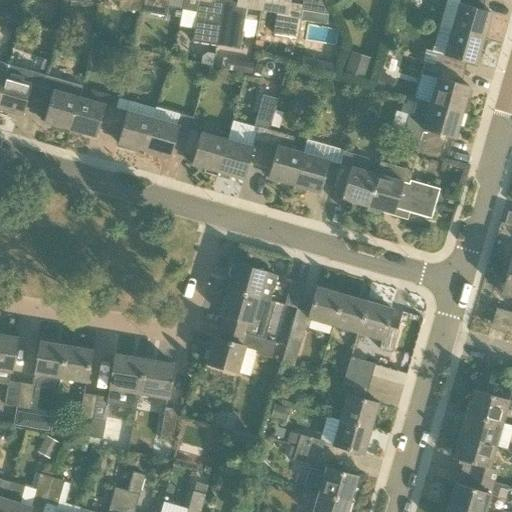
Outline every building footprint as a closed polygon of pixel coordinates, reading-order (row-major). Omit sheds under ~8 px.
[(119,0),(118,8),(142,12),(143,0),(119,0)] [(143,0),(142,12),(166,16),(168,0),(143,0)] [(192,41),(215,45),(223,2),(211,0),(184,0),(183,10),(196,12),(192,41)] [(237,0),(237,4),(223,2),(215,45),(240,49),(247,7),(261,9),(262,0),(237,0)] [(288,0),(262,0),(261,9),(276,12),(272,34),(297,38),(301,11),(328,15),(320,0),(303,0),(302,7),(288,5),(288,0)] [(459,0),(451,30),(483,39),(491,13),(482,10),(484,0),(459,0)] [(434,65),(464,73),(467,62),(475,65),(483,39),(451,30),(444,55),(437,54),(434,65)] [(346,69),(366,75),(372,57),(352,51),(346,69)] [(252,61),(242,60),(241,70),(251,72),(252,61)] [(333,75),(336,64),(322,61),(320,71),(333,75)] [(434,65),(425,63),(422,74),(437,78),(430,103),(462,113),(469,87),(461,84),(464,73),(434,65)] [(45,75),(8,65),(0,92),(0,109),(21,116),(24,107),(35,110),(45,75)] [(44,122),(70,130),(82,87),(82,86),(45,75),(35,110),(46,114),(44,122)] [(109,132),(116,108),(119,98),(82,87),(70,130),(96,137),(98,129),(109,132)] [(430,103),(418,100),(416,100),(412,115),(408,114),(402,135),(419,140),(443,147),(446,136),(454,139),(462,113),(430,103)] [(172,150),(183,153),(190,129),(193,117),(182,114),(156,107),(153,119),(144,151),(169,158),(172,150)] [(153,119),(116,108),(109,132),(120,135),(117,143),(144,151),(153,119)] [(275,110),(273,118),(271,125),(279,127),(284,113),(275,110)] [(258,113),(254,127),(258,128),(258,127),(269,130),(270,129),(271,125),(273,118),(258,113)] [(259,166),(269,132),(269,130),(258,127),(258,128),(254,127),(231,121),(227,140),(218,172),(244,179),(248,163),(259,166)] [(191,165),(218,172),(227,140),(190,129),(183,153),(194,156),(191,165)] [(268,178),(294,185),(303,153),(289,149),(293,136),(270,129),(269,130),(269,132),(259,166),(270,169),(268,178)] [(416,152),(439,159),(443,147),(419,140),(416,152)] [(339,165),(333,187),(344,191),(342,199),(368,207),(377,175),(364,171),(368,157),(344,150),(339,165)] [(333,187),(339,165),(303,153),(294,185),(320,193),(322,184),(333,187)] [(439,189),(409,180),(412,172),(380,163),(377,175),(368,207),(399,216),(399,215),(405,217),(407,212),(431,219),(439,189)] [(511,296),(511,257),(511,258),(501,293),(511,296)] [(277,276),(235,264),(234,265),(235,265),(228,288),(227,289),(259,298),(270,301),(277,276)] [(297,309),(297,308),(304,284),(292,280),(284,305),(297,309)] [(333,326),(342,295),(317,287),(310,311),(297,308),(297,309),(290,335),(281,363),(294,367),(308,319),(333,326)] [(259,299),(259,298),(227,289),(227,290),(228,290),(221,313),(220,314),(225,316),(222,327),(246,334),(250,323),(252,323),(252,322),(258,299),(259,299)] [(357,333),(367,302),(342,295),(333,326),(357,333)] [(399,330),(387,326),(392,309),(367,302),(357,333),(383,340),(380,350),(392,353),(399,330)] [(276,343),(246,334),(222,327),(218,339),(214,338),(213,339),(214,339),(207,363),(206,362),(206,364),(237,373),(238,372),(237,372),(244,348),(245,348),(272,356),(276,343)] [(0,370),(11,372),(17,338),(0,334),(0,370)] [(61,378),(66,346),(40,342),(35,374),(61,378)] [(66,346),(61,378),(86,382),(91,350),(66,346)] [(138,394),(144,359),(115,354),(109,389),(108,398),(96,396),(92,420),(104,422),(107,403),(136,408),(138,394)] [(347,369),(371,376),(375,364),(351,357),(347,369)] [(144,359),(138,394),(167,399),(173,364),(144,359)] [(368,388),(371,376),(347,369),(344,381),(368,388)] [(344,381),(343,383),(330,380),(327,388),(340,392),(340,393),(346,395),(339,420),(371,429),(378,404),(365,400),(368,388),(344,381)] [(17,407),(21,383),(9,381),(5,405),(17,407)] [(502,424),(511,388),(489,382),(486,394),(473,390),(466,413),(502,424)] [(21,383),(17,407),(29,409),(33,386),(21,383)] [(92,420),(96,396),(84,394),(80,418),(92,420)] [(160,439),(172,441),(177,410),(165,408),(160,439)] [(233,430),(237,415),(220,411),(220,414),(216,413),(213,425),(233,430)] [(495,446),(502,424),(466,413),(460,436),(495,446)] [(371,429),(339,420),(327,416),(320,441),(319,441),(324,443),(332,445),(363,454),(371,429)] [(297,447),(321,454),(324,443),(319,441),(320,441),(300,435),(297,447)] [(47,436),(38,452),(50,459),(60,443),(47,436)] [(463,474),(469,475),(493,482),(497,471),(489,468),(495,446),(460,436),(453,458),(466,462),(463,474)] [(321,454),(297,447),(288,444),(286,453),(294,456),(293,459),(317,466),(321,454)] [(318,493),(350,502),(357,477),(325,468),(318,493)] [(134,511),(139,495),(145,476),(133,472),(128,491),(127,491),(121,511),(134,511)] [(45,502),(52,478),(40,474),(36,489),(35,490),(33,499),(34,499),(45,502)] [(507,486),(493,482),(469,475),(466,487),(454,483),(448,506),(468,511),(484,511),(490,494),(498,497),(500,488),(506,489),(507,486)] [(0,511),(2,511),(11,482),(0,478),(0,511)] [(58,502),(64,481),(52,478),(45,502),(56,505),(57,501),(58,502)] [(18,502),(22,486),(11,482),(2,511),(29,511),(31,507),(18,502)] [(196,482),(193,491),(205,494),(208,485),(196,482)] [(121,511),(127,491),(115,488),(107,511),(121,511)] [(200,511),(205,494),(193,491),(187,511),(200,511)] [(346,511),(350,502),(318,493),(312,511),(346,511)] [(65,504),(58,502),(57,501),(56,505),(54,511),(81,511),(82,508),(65,504)]
